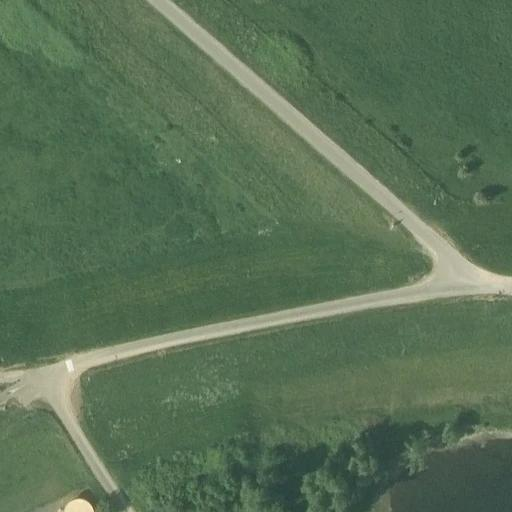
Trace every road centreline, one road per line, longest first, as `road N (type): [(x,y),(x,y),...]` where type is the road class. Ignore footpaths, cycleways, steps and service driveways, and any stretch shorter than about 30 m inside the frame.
road 1 (unclassified): [(469,288),(403,294),(79,363),(44,381),(61,406)]
road 2 (unclassified): [(469,288),(442,249),(157,0)]
road 3 (track): [(61,406),(123,511)]
